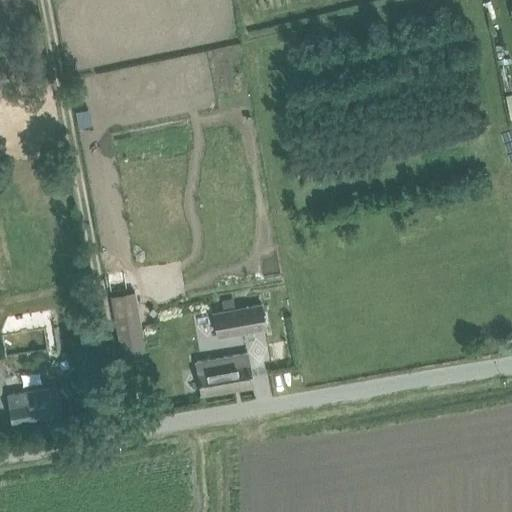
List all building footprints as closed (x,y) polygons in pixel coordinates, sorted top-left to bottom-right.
[(87,109),(76,111),(79,127),(91,125),(87,109)] [(33,161),(43,160),(42,153),(32,154),(33,161)] [(228,269),(239,268),(236,243),(225,244),(228,269)] [(112,308),(137,303),(135,292),(110,296),(112,308)] [(262,304),(214,312),(218,335),(266,328),(262,304)] [(202,394),(253,386),(248,353),(197,361),(202,394)] [(58,387),(8,395),(13,427),(63,419),(58,387)]
